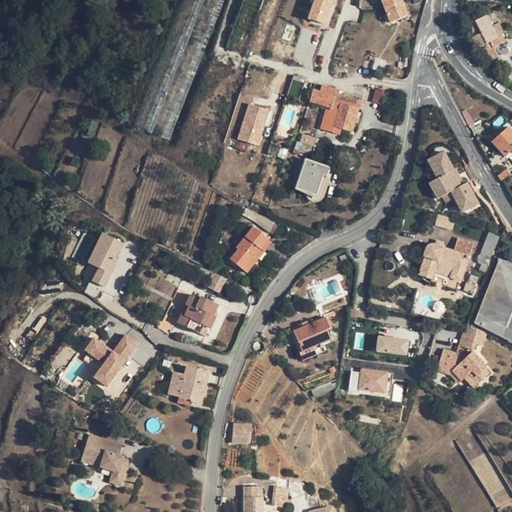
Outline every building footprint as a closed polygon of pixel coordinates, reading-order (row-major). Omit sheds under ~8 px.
[(152,134),(204,0),(183,0),(134,127),(152,134)] [(204,0),(152,134),(169,140),(224,0),(204,0)] [(243,0),(226,48),(244,54),(246,50),(264,0),(243,0)] [(314,0),(308,18),(326,24),(335,0),(314,0)] [(405,0),(382,0),(391,22),(411,13),(405,0)] [(492,41),(499,38),(488,16),(475,22),(481,33),(472,38),(478,49),(484,46),(492,41)] [(506,52),(499,38),(492,41),(499,56),(506,52)] [(499,57),(499,56),(492,41),(484,46),(492,61),(499,57)] [(379,45),(371,70),(386,74),(394,50),(379,45)] [(328,107),(324,124),(322,130),(333,133),(335,127),(352,132),(359,109),(361,110),(363,101),(336,94),(337,90),(315,83),(309,102),(328,107)] [(260,146),(272,109),(250,102),(238,139),(260,146)] [(493,143),(506,157),(511,152),(511,130),(510,128),(493,143)] [(302,134),(300,142),(302,143),(300,151),(314,155),(319,139),(302,134)] [(469,180),(464,164),(461,165),(460,163),(458,164),(454,149),(447,151),(446,147),(436,150),(438,157),(441,169),(436,171),(432,172),(435,181),(440,180),(445,195),(449,193),(454,192),(457,201),(457,202),(466,199),(467,204),(476,202),(469,180)] [(441,169),(438,157),(432,159),(436,171),(441,169)] [(306,160),(296,189),(317,195),(324,174),(327,176),(330,168),(306,160)] [(476,178),(471,162),(464,164),(469,180),(476,178)] [(445,195),(440,180),(435,181),(439,196),(445,195)] [(455,219),(454,218),(438,213),(435,225),(451,230),(455,219)] [(238,250),(230,260),(247,273),(255,262),(251,259),(254,255),(255,256),(269,239),(254,227),(236,248),(238,250)] [(106,286),(127,243),(104,232),(83,275),(106,286)] [(484,253),(494,255),(499,235),(489,232),(484,253)] [(453,250),(442,247),(434,244),(432,244),(427,246),(423,257),(424,258),(419,274),(433,278),(435,272),(437,265),(453,270),(451,277),(461,280),(473,244),(457,238),(453,250)] [(511,262),(500,258),(475,321),(511,340),(511,262)] [(435,272),(451,277),(453,270),(437,265),(435,272)] [(213,280),(209,288),(219,292),(226,279),(216,274),(215,276),(213,275),(211,279),(213,280)] [(470,293),(473,285),(473,284),(466,282),(463,291),(470,293)] [(185,316),(181,324),(201,334),(204,326),(210,329),(216,316),(213,315),(218,305),(202,297),(201,299),(191,295),(186,306),(189,307),(185,316)] [(348,312),(347,308),(347,304),(333,309),(336,317),(348,312)] [(331,339),(330,336),(327,329),(330,328),(326,318),(293,332),(304,359),(325,350),(322,343),(331,339)] [(464,325),(460,338),(474,343),(478,330),(464,325)] [(93,376),(109,387),(141,343),(127,333),(115,349),(95,335),(85,349),(103,362),(93,376)] [(377,351),(408,356),(411,339),(380,334),(377,351)] [(474,343),(460,338),(457,347),(471,352),(474,343)] [(471,353),(465,358),(460,361),(453,359),(455,355),(442,351),(439,361),(447,364),(445,369),(453,372),(461,381),(465,379),(473,387),(487,377),(483,371),(485,369),(471,353)] [(458,385),(461,381),(453,372),(445,369),(447,364),(439,361),(436,371),(448,375),(452,379),(458,385)] [(353,370),(350,388),(387,395),(391,371),(363,366),(362,372),(353,370)] [(174,372),(168,394),(179,397),(192,400),(191,402),(192,402),(202,404),(210,372),(187,367),(185,375),(174,372)] [(313,396),(338,387),(339,378),(311,389),(313,396)] [(192,400),(179,397),(178,403),(191,406),(192,402),(191,402),(192,400)] [(234,425),(232,442),(247,444),(248,432),(246,432),(247,426),(234,425)] [(89,434),(83,452),(93,455),(91,460),(102,463),(100,467),(113,471),(110,481),(121,485),(126,468),(121,466),(123,459),(124,456),(119,455),(122,445),(89,434)] [(81,461),(90,464),(91,460),(93,455),(83,452),(81,461)] [(274,485),(273,506),(289,507),(290,486),(274,485)] [(244,487),(244,511),(262,511),(262,499),(258,499),(258,487),(244,487)] [(336,511),(335,504),(322,507),(320,494),(307,497),(310,511),(336,511)]
